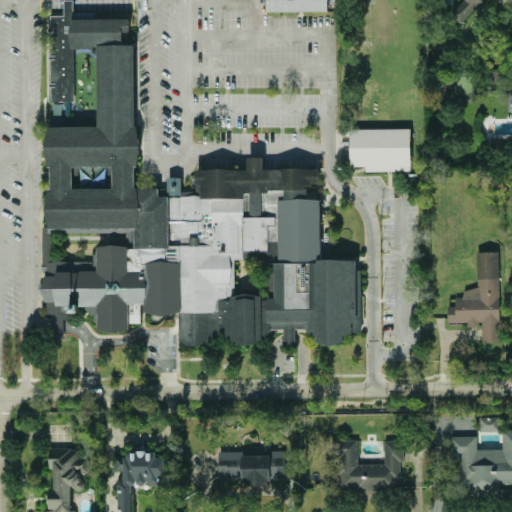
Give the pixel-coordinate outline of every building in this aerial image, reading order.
[(47,10),(137,9),(140,174),(322,172),(323,257),(359,256),(360,335),(181,338),(181,312),(50,313),(47,128),(100,128),(99,48),(74,49),(74,100),(49,101),(47,10)] [(351,166),(365,166),(365,171),(411,170),(410,128),(350,129),(351,166)] [(498,251),(477,251),(477,288),(463,288),(463,297),(455,297),(455,306),(447,306),(448,322),(468,322),(468,326),(481,326),(481,341),(499,341),(498,251)] [(499,431),(499,417),(479,417),(480,431),(499,431)] [(511,429),(502,430),(502,448),(477,449),(477,436),(451,436),(451,455),(461,455),(462,489),(500,489),(500,484),(511,483),(511,429)] [(338,488),(401,489),(401,440),(384,440),(384,464),(358,463),(358,440),(330,439),(330,457),(338,457),(338,488)] [(79,448),(49,448),(49,471),(54,471),(54,488),(49,488),(48,511),(73,511),(74,490),(84,490),(84,476),(88,476),(88,459),(79,459),(79,448)] [(285,451),(219,451),(219,480),(243,480),(243,486),(269,486),(269,480),(285,480),(285,451)] [(117,511),(131,511),(132,485),(164,485),(164,457),(157,457),(157,452),(128,452),(128,456),(115,456),(115,471),(124,471),(124,481),(118,481),(117,511)]
